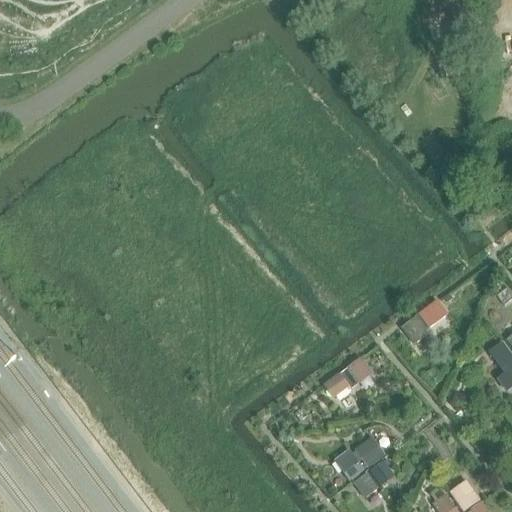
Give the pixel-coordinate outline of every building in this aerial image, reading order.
[(438,302),(416,319),(417,320),(422,327),(427,333),(449,317),(438,302)] [(422,327),(417,320),(416,319),(401,330),(414,347),(429,336),(422,327)] [(511,356),(502,343),(488,353),(504,375),(497,380),(506,394),(511,389),(511,356)] [(346,383),(342,377),(335,382),(339,388),(333,394),(338,401),(352,391),(346,383)] [(371,440),(354,452),(367,469),(384,457),(371,440)] [(348,453),(334,463),(349,483),(363,472),(348,453)] [(370,474),(381,489),(395,478),(388,469),(391,467),(387,461),(384,463),(370,474)] [(365,501),(379,491),(367,475),(354,486),(365,501)] [(450,495),(461,511),(467,511),(481,502),(467,483),(450,495)] [(436,511),(457,511),(446,497),(432,507),(436,511)]
